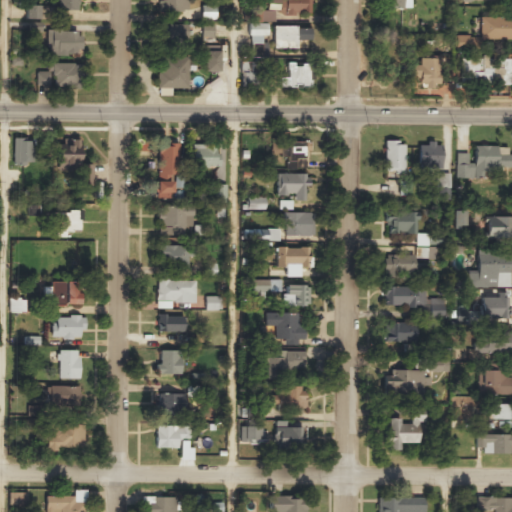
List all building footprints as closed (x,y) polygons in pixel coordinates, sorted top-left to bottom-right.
[(77,10),(77,0),(58,0),(58,10),(77,10)] [(188,11),(187,0),(159,0),(160,12),(188,11)] [(310,0),(268,0),(269,3),(285,4),(284,13),(310,14),(310,0)] [(411,0),(389,0),(390,8),(412,7),(411,0)] [(39,19),(39,5),(26,5),(26,18),(39,19)] [(201,5),(202,19),(216,19),(215,5),(201,5)] [(480,39),(511,38),(511,16),(479,17),(480,39)] [(265,23),(250,23),(250,57),(268,57),(268,43),(265,43),(265,23)] [(188,24),(158,24),(158,44),(188,45),(188,24)] [(214,37),(214,25),(202,25),(202,37),(214,37)] [(273,27),(274,48),(297,47),(296,40),(311,40),(311,26),(273,27)] [(48,55),(82,55),(82,31),(47,32),(48,55)] [(455,48),(479,47),(478,36),(454,36),(455,48)] [(220,71),(220,46),(205,45),(204,71),(220,71)] [(412,65),(412,77),(420,77),(420,87),(441,87),(440,56),(419,57),(420,65),(412,65)] [(188,88),(188,71),(194,71),(193,57),(158,57),(158,95),(171,95),(171,88),(188,88)] [(510,84),(510,76),(511,75),(511,66),(510,66),(510,59),(494,59),(494,68),(483,68),(483,58),(460,59),(460,84),(510,84)] [(242,87),(254,87),(255,61),(242,61),(242,87)] [(53,86),(78,87),(79,63),(48,63),(48,72),(37,71),(36,85),(47,85),(47,75),(53,75),(53,86)] [(310,64),(287,63),(287,78),(279,77),(279,86),(309,87),(310,64)] [(14,139),(13,163),(33,164),(33,139),(14,139)] [(80,139),(59,139),(58,170),(78,170),(78,185),(93,186),(94,164),(80,164),(80,139)] [(172,192),(172,177),(177,178),(178,142),(157,142),(156,192),(172,192)] [(308,142),(287,142),(287,169),(308,169),(308,142)] [(404,142),(385,142),(384,172),(404,172),(404,142)] [(442,167),(441,143),(418,144),(419,168),(442,167)] [(191,166),(219,166),(219,153),(215,153),(215,144),(192,144),(191,166)] [(455,178),(483,178),(483,168),(511,168),(511,154),(508,154),(508,146),(473,146),(473,161),(468,161),(468,153),(456,152),(455,178)] [(276,195),(294,195),(294,200),(305,200),(305,186),(309,186),(309,174),(276,174),(276,195)] [(265,209),(265,197),(246,196),(246,209),(265,209)] [(192,226),(192,206),(158,207),(159,227),(192,226)] [(452,227),(463,228),(463,211),(453,210),(452,227)] [(55,237),(65,237),(66,231),(81,231),(81,212),(56,211),(55,237)] [(417,234),(417,211),(387,212),(387,234),(417,234)] [(283,235),(314,236),(315,213),(284,212),(283,235)] [(511,238),(511,216),(484,216),(484,238),(511,238)] [(158,245),(158,266),(188,267),(188,245),(158,245)] [(309,248),(277,247),(276,267),(285,267),(285,276),(300,277),(300,267),(309,267),(309,248)] [(509,266),(511,266),(511,250),(476,250),(476,271),(463,271),(463,287),(509,287),(509,266)] [(414,254),(384,255),(384,276),(424,275),(424,263),(414,263),(414,254)] [(194,303),(195,280),(157,279),(156,308),(170,308),(170,302),(194,303)] [(251,279),(251,292),(279,293),(279,280),(251,279)] [(79,305),(80,281),(51,281),(50,304),(79,305)] [(309,305),(309,285),(285,286),(285,305),(309,305)] [(424,287),(384,286),(384,306),(423,307),(424,287)] [(508,318),(507,295),(480,296),(481,319),(508,318)] [(220,296),(205,296),(205,309),(220,310),(220,296)] [(429,317),(443,317),(443,298),(430,298),(429,317)] [(298,312),(265,313),(265,325),(274,325),(275,339),(283,338),(283,345),(297,344),(297,339),(305,339),(305,323),(298,323),(298,312)] [(183,332),(183,315),(158,315),(157,331),(183,332)] [(52,338),(80,338),(80,330),(84,330),(85,316),(52,316),(52,338)] [(415,342),(415,323),(385,323),(384,341),(415,342)] [(511,332),(473,333),(473,353),(511,351),(511,332)] [(58,378),(78,378),(78,350),(58,350),(58,378)] [(160,365),(156,365),(156,374),(181,374),(180,350),(159,350),(160,365)] [(304,351),(275,351),(275,357),(266,357),(267,374),(304,373),(304,351)] [(447,371),(448,359),(427,358),(427,371),(447,371)] [(383,376),(384,397),(422,396),(422,385),(430,385),(430,377),(423,377),(423,369),(391,370),(391,376),(383,376)] [(477,394),(510,395),(510,371),(477,371),(477,394)] [(80,406),(80,386),(48,385),(48,405),(80,406)] [(269,407),(305,406),(304,385),(274,386),(274,394),(269,394),(269,407)] [(159,401),(155,401),(155,416),(187,415),(187,393),(158,394),(159,401)] [(509,419),(509,404),(488,404),(488,419),(509,419)] [(387,418),(387,440),(389,440),(388,450),(399,450),(400,442),(418,442),(418,422),(423,422),(423,412),(411,412),(411,423),(400,423),(400,418),(387,418)] [(286,427),(286,420),(274,421),(274,446),(303,446),(302,427),(286,427)] [(83,448),(83,425),(46,426),(46,448),(83,448)] [(239,441),(263,442),(263,426),(240,425),(239,441)] [(155,448),(178,448),(178,439),(188,439),(189,427),(156,426),(155,448)] [(483,453),(511,454),(511,434),(475,434),(475,448),(483,448),(483,453)] [(181,459),(191,460),(192,441),(181,440),(181,459)] [(46,495),(44,511),(84,511),(85,490),(74,490),(74,496),(46,495)] [(9,505),(26,505),(25,492),(9,492),(9,505)] [(175,511),(175,497),(150,496),(150,511),(175,511)] [(511,511),(511,499),(511,497),(476,497),(475,509),(492,509),(492,511),(511,511)] [(211,502),(210,511),(222,511),(223,502),(211,502)]
